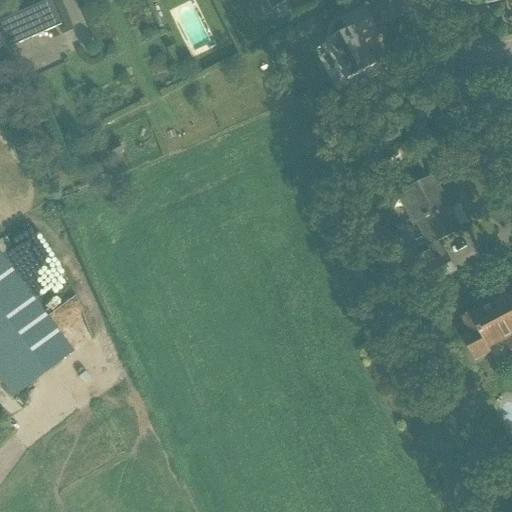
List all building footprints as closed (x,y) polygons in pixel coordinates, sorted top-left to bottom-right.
[(78,0),(52,0),(0,22),(0,34),(3,43),(82,10),(78,0)] [(349,79),(380,63),(357,20),(326,36),(349,79)] [(116,143),(128,152),(135,143),(123,134),(116,143)] [(427,247),(462,229),(433,174),(398,192),(427,247)] [(0,249),(0,372),(30,413),(108,356),(88,328),(68,343),(0,249)] [(511,352),(511,289),(470,312),(484,339),(469,347),(475,359),(491,351),(496,361),(511,352)]
